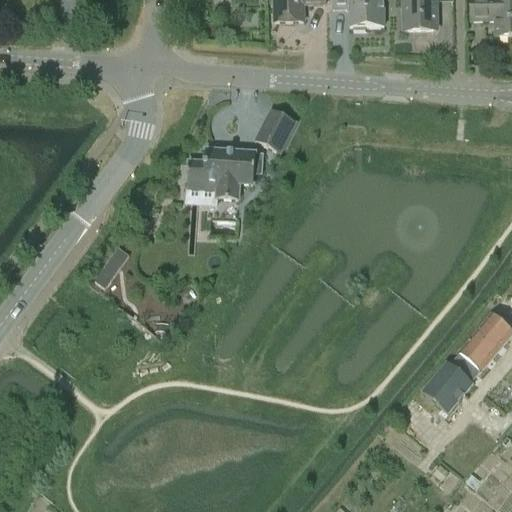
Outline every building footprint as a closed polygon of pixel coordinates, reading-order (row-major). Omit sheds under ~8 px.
[(273,0),(274,26),(303,26),(303,9),(325,8),(324,0),(273,0)] [(383,0),(332,0),(333,13),(349,13),(349,31),(383,30),(383,0)] [(403,0),(404,34),(436,34),(435,0),(403,0)] [(511,0),(469,0),(470,25),(495,24),(495,40),(511,40),(511,0)] [(269,114),(254,145),(281,158),(296,128),(269,114)] [(188,165),(186,193),(216,195),(216,202),(238,204),(239,188),(253,189),(253,178),(261,178),(263,158),(255,157),(205,153),(204,166),(188,165)] [(490,318),(457,357),(459,358),(450,368),(446,365),(421,396),(446,418),(472,386),(481,376),(480,375),(511,336),(490,318)]
